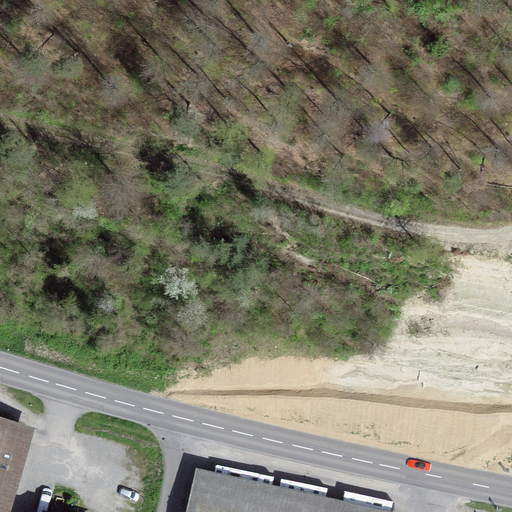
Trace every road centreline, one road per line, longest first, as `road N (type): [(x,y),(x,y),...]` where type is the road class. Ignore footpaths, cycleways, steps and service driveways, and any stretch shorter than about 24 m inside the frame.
road 1 (track): [(511,232),(480,237),(396,224),(205,166),(0,118)]
road 2 (secondary): [(511,489),(109,399),(0,366)]
